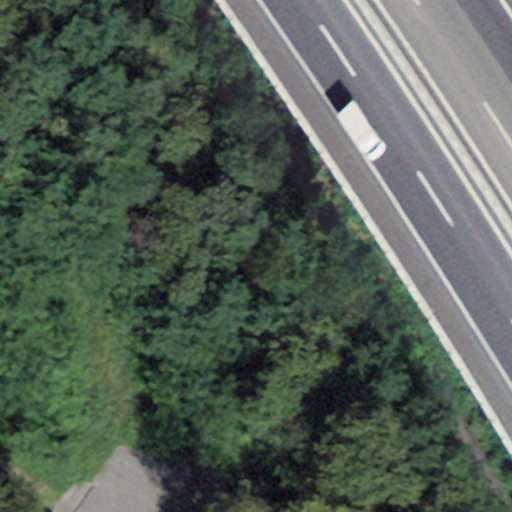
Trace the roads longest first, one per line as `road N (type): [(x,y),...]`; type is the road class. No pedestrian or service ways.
road 1 (motorway): [(295,0),(511,330)]
road 2 (track): [(127,511),(19,484),(0,470)]
road 3 (motorway): [(511,108),(440,0)]
